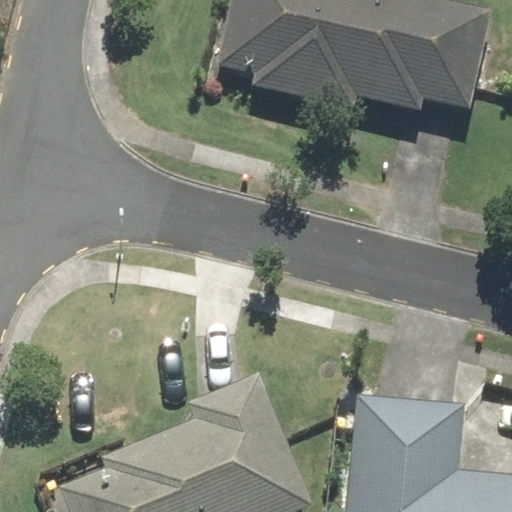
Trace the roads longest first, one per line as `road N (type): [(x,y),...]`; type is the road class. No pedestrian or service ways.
road 1 (residential): [(22,162),(511,297)]
road 2 (residential): [(65,0),(22,162)]
